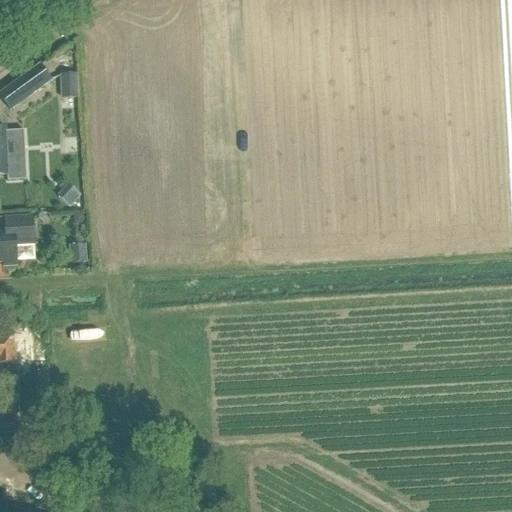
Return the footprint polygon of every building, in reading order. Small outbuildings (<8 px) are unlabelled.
[(39,68),(0,96),(0,99),(12,115),(52,86),(39,68)] [(58,77),(59,101),(77,101),(76,76),(58,77)] [(0,264),(1,265),(1,268),(16,267),(15,246),(33,245),(31,219),(4,221),(5,234),(0,234),(0,264)] [(87,248),(70,248),(71,266),(87,265),(87,248)] [(12,337),(0,337),(0,365),(13,365),(12,337)]
